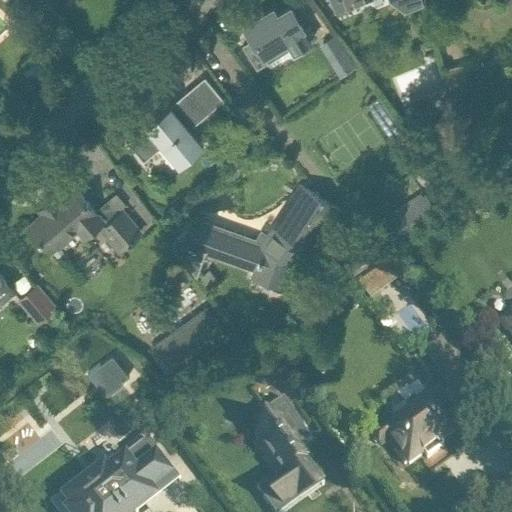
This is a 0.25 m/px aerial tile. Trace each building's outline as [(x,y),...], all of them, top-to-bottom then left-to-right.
[(33,0),(44,11),(54,2),(60,9),(69,0),(33,0)] [(331,0),(336,12),(351,6),(366,0),(365,0),(390,0),(405,10),(423,3),(421,0),(331,0)] [(267,59),(271,65),(293,51),(311,41),(308,37),(310,36),(306,29),(304,30),(302,27),(303,27),(290,6),(277,14),(273,8),(244,25),(253,39),(242,45),(255,67),(267,59)] [(334,33),(318,43),(326,56),(342,45),(334,33)] [(48,65),(39,55),(22,69),(31,79),(48,65)] [(466,63),(444,69),(454,101),(472,85),(466,63)] [(157,116),(126,141),(143,161),(162,145),(179,165),(204,144),(190,127),(187,124),(204,110),(187,90),(157,116)] [(383,98),(373,106),(401,144),(411,136),(383,98)] [(511,116),(497,127),(509,145),(511,148),(511,116)] [(203,218),(171,241),(187,263),(196,275),(205,250),(222,256),(256,268),(253,275),(281,285),(282,284),(293,288),(304,262),(305,263),(339,209),(320,197),(322,194),(304,183),(280,221),(274,218),(265,231),(260,228),(255,236),(203,218)] [(118,252),(142,233),(110,196),(95,210),(74,186),(59,199),(56,195),(40,209),(43,212),(28,225),(50,250),(77,227),(84,235),(96,225),(118,252)] [(387,249),(436,219),(418,192),(370,224),(387,249)] [(389,261),(358,282),(370,297),(400,276),(389,261)] [(0,299),(13,289),(0,273),(0,299)] [(37,286),(20,300),(37,321),(54,306),(37,286)] [(342,290),(321,305),(329,315),(349,300),(342,290)] [(206,304),(147,346),(166,373),(225,331),(206,304)] [(511,313),(502,321),(511,335),(511,313)] [(447,386),(470,369),(443,332),(420,347),(447,386)] [(111,354),(87,373),(105,396),(123,382),(122,380),(128,375),(111,354)] [(373,435),(381,446),(390,439),(398,449),(394,451),(404,465),(408,463),(409,465),(424,454),(427,459),(444,447),(440,442),(455,431),(436,406),(446,399),(437,388),(417,403),(419,406),(396,423),(393,420),(373,435)] [(319,499),(327,481),(310,455),(313,454),(305,442),(312,438),(286,401),(257,421),(264,431),(259,441),(280,472),(256,488),(272,511),(281,511),(303,497),(319,499)] [(91,492),(76,503),(83,511),(122,511),(130,506),(134,511),(159,492),(147,476),(166,461),(148,438),(120,460),(122,463),(113,470),(111,467),(86,486),(91,492)]
